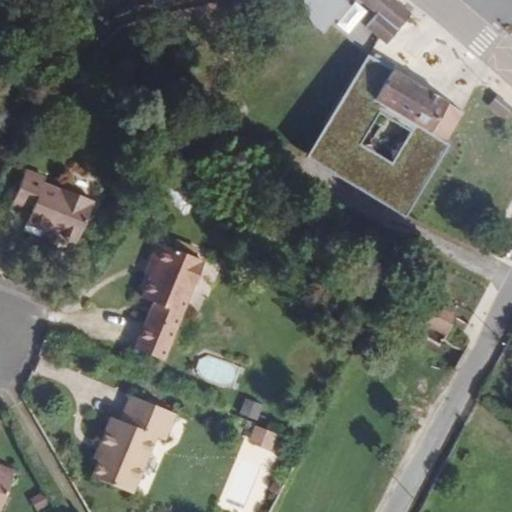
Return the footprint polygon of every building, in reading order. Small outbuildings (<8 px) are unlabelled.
[(343,0),(298,0),(299,7),(303,17),(309,25),(318,32),(344,0),(343,0)] [(411,16),(391,0),(354,0),(356,1),(375,17),(396,34),(403,26),(411,16)] [(364,11),(354,2),(336,23),(347,32),(364,11)] [(404,5),(402,7),(410,13),(412,11),(404,5)] [(396,34),(375,17),(365,30),(378,41),(385,47),(396,34)] [(404,220),(466,115),(391,71),(368,58),(367,57),(305,161),(361,193),(371,199),(370,200),(404,220)] [(78,241),(92,206),(62,193),(61,196),(41,188),(46,177),(27,170),(13,206),(30,213),(27,220),(46,228),(78,241)] [(42,238),(46,228),(27,220),(23,231),(42,238)] [(163,363),(203,264),(157,246),(150,263),(156,265),(148,286),(159,291),(135,351),(163,363)] [(446,338),(456,317),(425,302),(414,323),(446,338)] [(128,496),(151,437),(147,436),(157,410),(127,398),(117,423),(108,420),(97,447),(102,449),(90,481),(128,496)] [(163,442),(173,416),(157,410),(147,436),(151,437),(163,442)] [(269,451),(274,437),(254,428),(248,443),(269,451)] [(15,471),(0,467),(0,474),(12,479),(15,471)] [(0,511),(12,479),(0,474),(0,511)]
